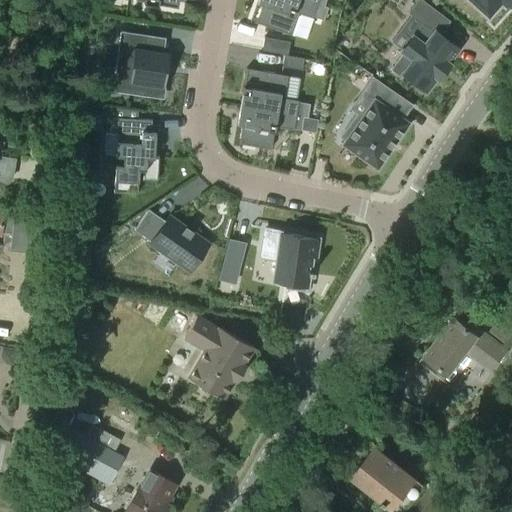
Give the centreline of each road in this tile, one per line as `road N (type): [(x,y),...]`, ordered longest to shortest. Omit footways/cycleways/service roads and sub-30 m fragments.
road 1 (track): [(41,511),(62,0)]
road 2 (residential): [(402,223),(230,173),(205,153),(198,98),(222,0)]
road 3 (unclassified): [(235,511),(402,223)]
road 4 (unclassified): [(402,223),(463,123),(511,64)]
